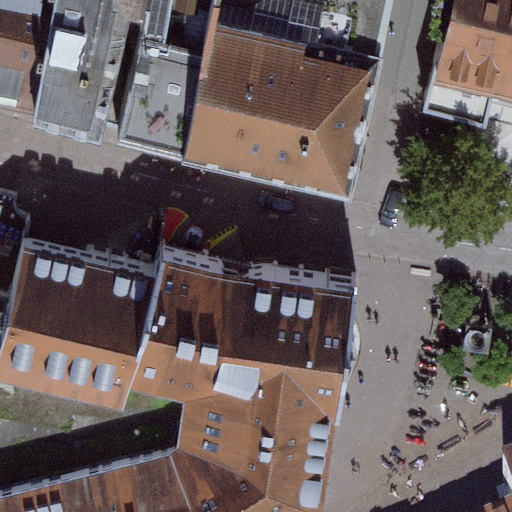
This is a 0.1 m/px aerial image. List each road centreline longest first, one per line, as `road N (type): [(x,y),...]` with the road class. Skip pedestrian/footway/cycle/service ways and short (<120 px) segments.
road 1 (residential): [(387,236),(0,147)]
road 2 (residential): [(340,511),(387,236)]
road 3 (residential): [(387,236),(425,0)]
road 4 (unknown): [(52,160),(28,318)]
road 5 (residential): [(511,257),(387,236)]
